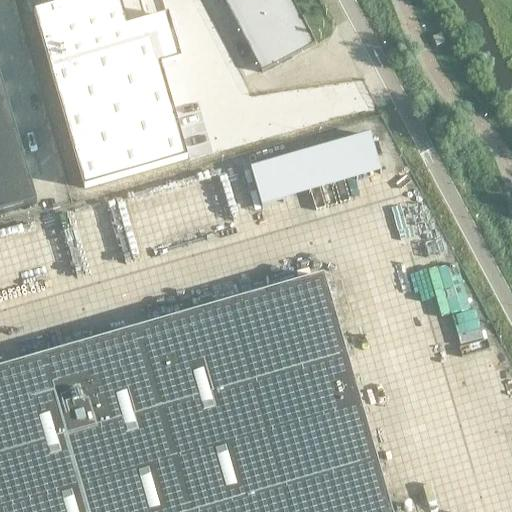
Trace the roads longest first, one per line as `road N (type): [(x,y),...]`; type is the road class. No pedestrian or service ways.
road 1 (unknown): [(0,317),(285,243),(364,242),(389,263),(409,307),(468,511)]
road 2 (residential): [(511,312),(345,0)]
